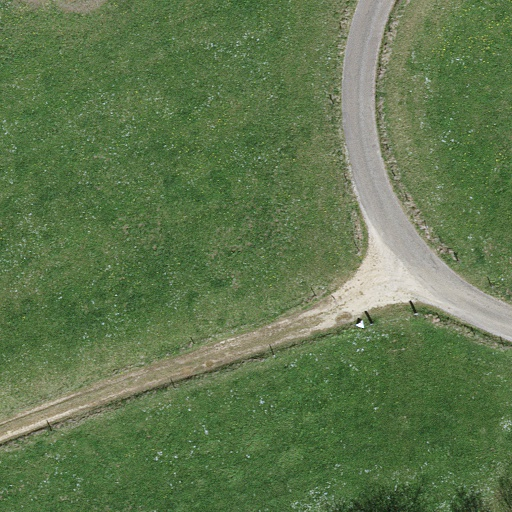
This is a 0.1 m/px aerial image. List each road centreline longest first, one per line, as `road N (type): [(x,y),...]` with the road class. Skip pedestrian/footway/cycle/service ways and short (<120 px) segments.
road 1 (track): [(419,254),(237,351),(0,439)]
road 2 (unclassified): [(511,302),(419,254),(366,174),(344,104),(360,0)]
